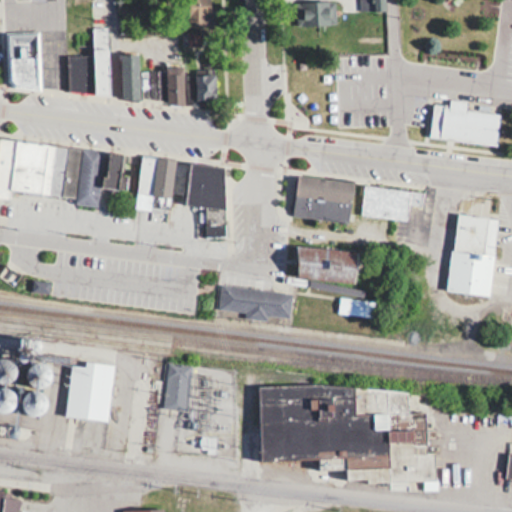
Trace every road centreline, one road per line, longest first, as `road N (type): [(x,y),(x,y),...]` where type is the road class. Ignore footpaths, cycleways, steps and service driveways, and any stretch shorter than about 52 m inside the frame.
road 1 (residential): [(511,171),(0,106)]
road 2 (residential): [(511,511),(0,448)]
road 3 (residential): [(256,140),(250,0)]
